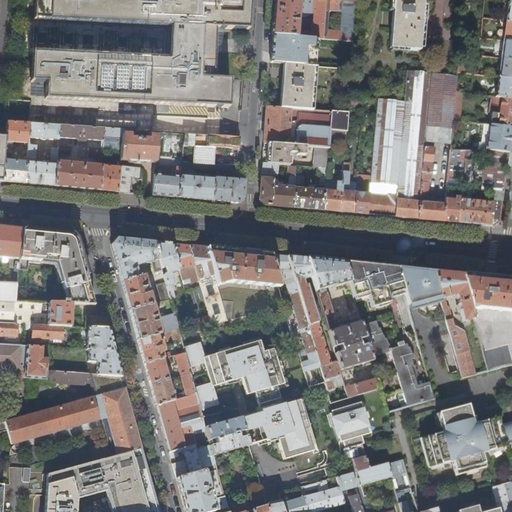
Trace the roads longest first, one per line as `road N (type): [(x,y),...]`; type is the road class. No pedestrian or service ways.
road 1 (residential): [(174,511),(93,214)]
road 2 (secondary): [(509,254),(248,229)]
road 3 (residential): [(248,229),(262,0)]
road 4 (secondary): [(248,229),(93,214)]
